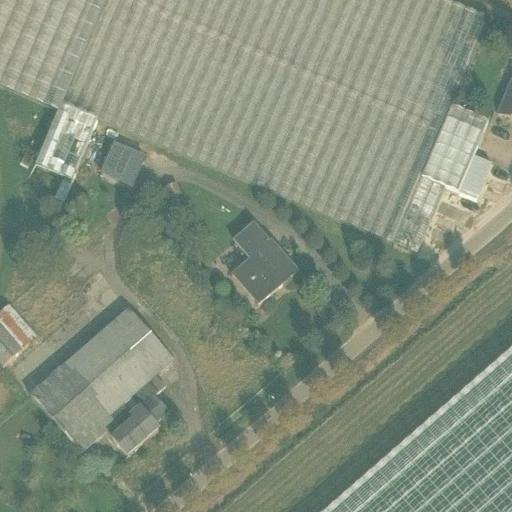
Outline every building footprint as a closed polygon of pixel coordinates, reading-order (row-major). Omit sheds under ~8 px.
[(488,125),(451,109),(489,21),(438,0),(0,0),(0,90),(58,115),(62,106),(99,121),(417,257),(445,190),(476,204),(492,167),(474,159),(488,125)] [(511,82),(498,117),(511,122),(511,82)] [(476,110),(478,97),(461,95),(459,108),(476,110)] [(62,106),(58,115),(35,168),(72,183),(76,173),(77,174),(99,121),(62,106)] [(100,177),(132,191),(146,160),(114,145),(100,177)] [(180,195),(176,185),(163,190),(166,200),(180,195)] [(153,199),(161,191),(157,188),(149,196),(153,199)] [(64,219),(56,215),(53,223),(64,227),(67,220),(64,219)] [(250,262),(233,277),(259,306),(257,308),(258,308),(298,274),(297,273),(296,274),(270,245),(253,226),(234,243),(250,262)] [(202,270),(199,260),(189,263),(192,273),(202,270)] [(0,316),(0,326),(22,353),(37,340),(10,308),(0,316)] [(129,313),(30,400),(80,457),(106,434),(127,459),(158,433),(154,428),(168,415),(154,400),(166,389),(156,378),(173,363),(129,313)] [(0,364),(4,369),(22,353),(0,327),(0,364)] [(511,511),(511,354),(330,511),(511,511)]
